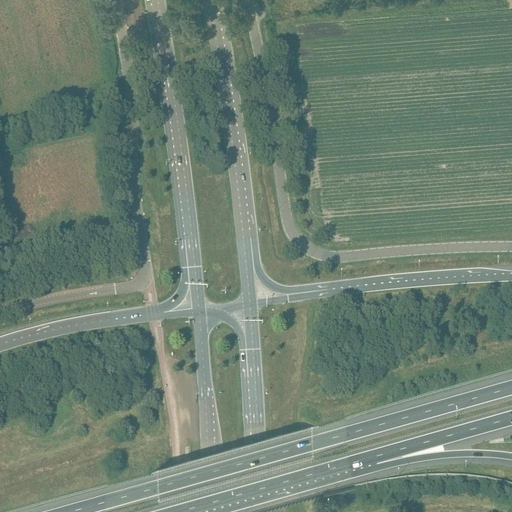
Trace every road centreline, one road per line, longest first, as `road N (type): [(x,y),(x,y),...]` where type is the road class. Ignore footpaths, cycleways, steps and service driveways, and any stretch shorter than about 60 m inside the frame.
road 1 (unclassified): [(511,246),(336,257),(300,243),(288,224),(248,0)]
road 2 (motorway): [(511,389),(73,511)]
road 3 (secondary): [(156,0),(198,310)]
road 4 (unclassified): [(116,0),(148,287)]
road 5 (secondary): [(246,256),(208,0)]
road 6 (motorway): [(511,277),(302,296)]
road 7 (secondary): [(262,511),(250,304)]
road 8 (motorway): [(198,310),(0,348)]
road 9 (secondary): [(198,310),(213,511)]
road 10 (motorway): [(179,511),(373,457)]
road 11 (unclassified): [(0,317),(148,287)]
road 12 (motorway): [(373,457),(511,418)]
road 13 (motorway): [(373,457),(511,456)]
